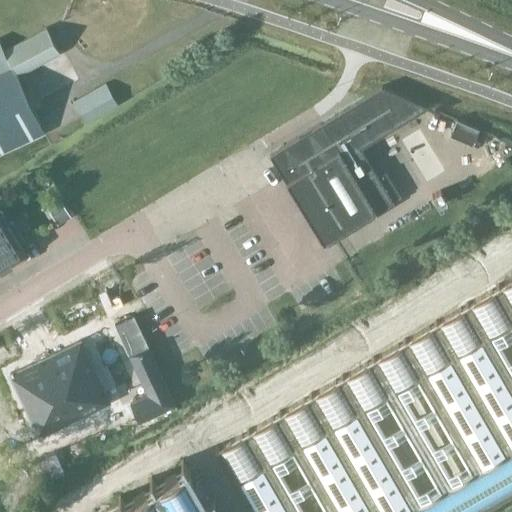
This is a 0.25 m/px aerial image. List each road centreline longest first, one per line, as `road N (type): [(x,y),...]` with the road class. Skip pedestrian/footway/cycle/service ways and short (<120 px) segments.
road 1 (residential): [(0,311),(258,154)]
road 2 (primary): [(329,0),(467,38)]
